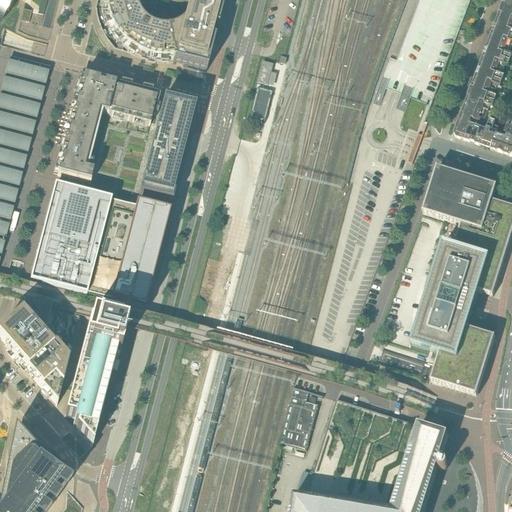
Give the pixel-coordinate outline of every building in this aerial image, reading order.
[(0,0),(0,17),(13,4),(14,4),(14,0),(0,0)] [(105,0),(106,2),(106,7),(107,12),(108,17),(109,22),(111,27),(114,31),(117,35),(120,39),(123,43),(127,46),(131,49),(135,52),(140,54),(144,56),(149,57),(154,58),(159,59),(164,59),(169,59),(174,58),(172,65),(206,73),(216,31),(224,0),(105,0)] [(410,99),(430,106),(470,0),(419,0),(397,61),(390,59),(383,78),(389,80),(386,90),(401,95),(405,86),(414,89),(410,99)] [(511,2),(504,0),(500,10),(511,13),(511,2)] [(511,13),(500,10),(496,20),(511,26),(511,13)] [(511,26),(496,20),(493,30),(511,37),(511,26)] [(511,37),(493,30),(489,40),(506,46),(506,48),(511,50),(511,47),(511,37)] [(489,40),(484,53),(510,62),(511,57),(509,56),(511,50),(506,48),(506,46),(489,40)] [(484,53),(480,63),(503,71),(505,67),(508,68),(510,62),(484,53)] [(25,178),(22,175),(19,174),(46,70),(12,61),(0,105),(0,271),(8,273),(8,272),(13,252),(26,255),(35,221),(43,190),(32,187),(25,178)] [(262,62),(257,84),(268,86),(273,65),(262,62)] [(476,73),(502,83),(509,85),(511,80),(501,77),(503,71),(480,63),(476,73)] [(476,73),(472,84),(495,92),(497,87),(500,88),(502,83),(476,73)] [(149,127),(157,97),(100,82),(89,79),(83,77),(57,176),(90,185),(108,116),(149,127)] [(472,84),(469,94),(494,103),(496,98),(493,97),(495,92),(472,84)] [(258,89),(251,119),(265,122),(265,121),(273,92),(258,89)] [(469,94),(465,104),(488,113),(490,114),(494,103),(469,94)] [(197,107),(195,106),(164,98),(139,195),(172,204),(197,107)] [(465,104),(461,114),(472,118),(471,120),(477,122),(480,123),(481,121),(479,120),(479,119),(485,121),(488,113),(465,104)] [(458,122),(455,129),(466,133),(471,135),(472,132),(474,132),(477,122),(471,120),(472,118),(461,114),(458,122)] [(466,133),(463,140),(470,143),(480,146),(486,130),(483,128),(485,122),(481,121),(480,123),(477,122),(474,132),(472,132),(471,135),(466,133)] [(486,130),(480,146),(491,150),(497,133),(493,132),(496,124),(489,122),(489,123),(486,130)] [(497,133),(491,150),(501,153),(506,139),(506,138),(507,136),(505,135),(506,133),(504,132),(505,131),(506,131),(507,128),(506,127),(502,138),(496,136),(497,134),(497,133)] [(455,138),(463,140),(466,133),(455,129),(453,134),(455,138)] [(506,139),(501,153),(511,157),(511,140),(506,138),(506,139)] [(430,288),(411,348),(426,352),(433,354),(439,356),(435,368),(431,382),(431,383),(440,387),(461,393),(477,398),(495,338),(488,336),(480,333),(469,330),(468,330),(472,317),(471,316),(474,306),(475,306),(480,293),(481,294),(491,297),(493,297),(511,235),(511,207),(499,203),(497,203),(493,202),(497,189),(497,188),(437,169),(437,170),(432,185),(423,215),(460,227),(453,249),(443,246),(433,278),(430,288)] [(168,216),(136,208),(54,186),(50,202),(52,203),(32,281),(41,284),(40,286),(143,312),(168,216)] [(7,337),(0,343),(0,344),(9,354),(10,356),(51,402),(56,407),(79,318),(24,304),(24,305),(21,316),(20,317),(3,332),(7,337)] [(104,400),(116,354),(119,355),(126,330),(97,322),(96,323),(89,321),(65,417),(74,420),(73,427),(76,428),(76,430),(92,448),(104,400)] [(324,377),(326,369),(314,366),(312,374),(324,377)] [(280,445),(283,446),(284,446),(293,448),(306,452),(318,406),(314,405),(314,406),(308,404),(309,404),(308,404),(306,403),(309,393),(293,389),(290,404),(280,445)] [(401,391),(398,400),(404,402),(404,403),(420,408),(432,412),(434,406),(435,403),(423,399),(407,393),(401,391)] [(295,499),(293,498),(291,511),(424,511),(438,469),(438,470),(439,471),(440,471),(440,472),(441,472),(442,472),(443,472),(444,472),(445,471),(446,471),(446,470),(447,470),(447,469),(447,468),(447,467),(447,466),(447,465),(447,464),(446,463),(445,463),(445,462),(444,462),(443,462),(443,461),(442,461),(441,462),(440,462),(443,452),(444,452),(445,448),(449,436),(427,429),(426,430),(418,428),(387,418),(383,416),(380,416),(376,414),(374,414),(369,412),(336,402),(313,475),(304,472),(295,499)] [(0,497),(0,511),(47,511),(50,509),(52,511),(59,502),(56,500),(60,494),(63,497),(70,488),(53,475),(24,443),(14,431),(8,457),(6,468),(4,476),(3,481),(0,497)] [(44,459),(52,463),(55,456),(47,452),(44,459)]
